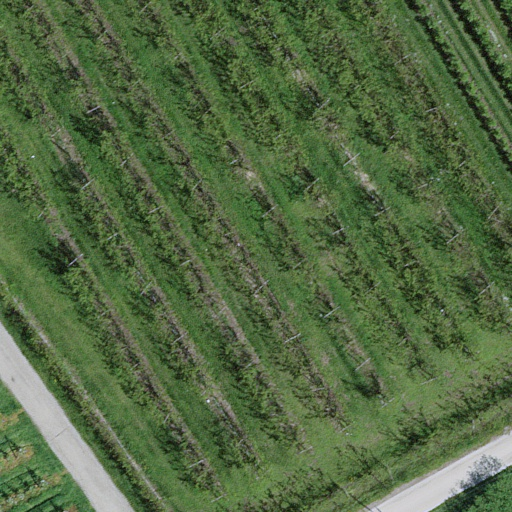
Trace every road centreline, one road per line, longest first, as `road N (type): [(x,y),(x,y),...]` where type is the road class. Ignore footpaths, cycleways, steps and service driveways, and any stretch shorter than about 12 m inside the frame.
road 1 (track): [(0,357),(113,511)]
road 2 (track): [(511,452),(406,511)]
